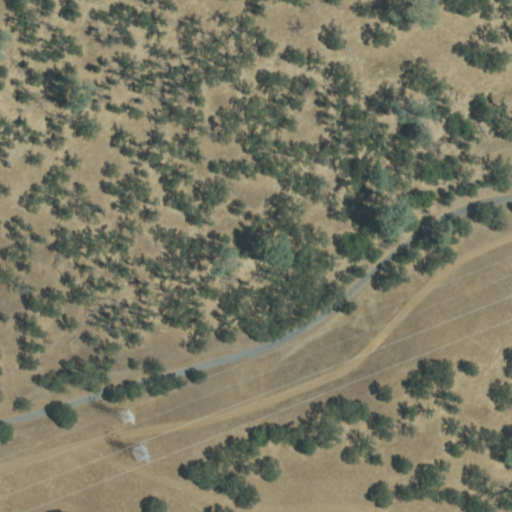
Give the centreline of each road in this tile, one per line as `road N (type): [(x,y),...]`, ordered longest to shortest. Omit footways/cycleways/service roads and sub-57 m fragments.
road 1 (track): [(511,235),(460,259),(363,355),(315,382),(223,419),(0,466)]
road 2 (track): [(0,428),(303,331),(338,315),(456,217),(511,200)]
